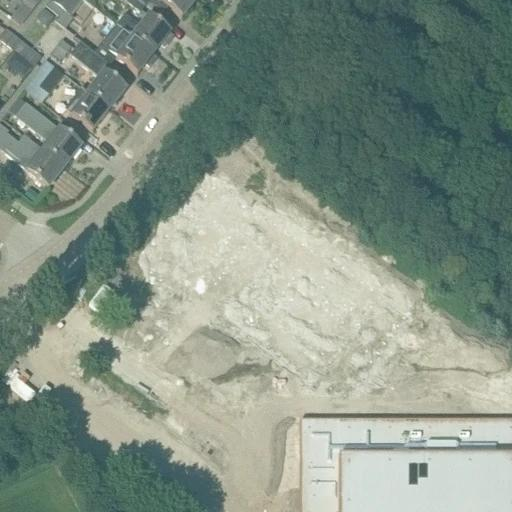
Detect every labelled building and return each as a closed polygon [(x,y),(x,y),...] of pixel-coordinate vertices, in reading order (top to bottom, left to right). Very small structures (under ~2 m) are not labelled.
[(35,7),(26,0),(10,21),(19,28),(35,7)] [(87,12),(91,8),(81,0),(53,0),(46,10),(58,19),(54,24),(74,39),(83,29),(71,19),(80,7),(87,12)] [(141,0),(148,5),(151,0),(156,0),(182,20),(197,0),(141,0)] [(36,22),(45,29),(52,20),(43,13),(36,22)] [(124,16),(116,27),(153,56),(160,47),(164,50),(173,39),(169,36),(170,35),(154,23),(149,19),(142,29),(125,16),(124,16)] [(113,40),(104,51),(137,77),(144,68),(148,71),(157,60),(153,57),(153,56),(116,27),(109,36),(113,40)] [(0,39),(0,42),(13,53),(20,44),(5,33),(0,39)] [(50,57),(59,64),(71,49),(62,42),(50,57)] [(20,44),(13,53),(33,69),(41,60),(26,49),(20,44)] [(99,82),(88,96),(109,112),(125,92),(105,76),(110,69),(79,45),(69,58),(99,82)] [(23,92),(41,108),(49,97),(40,90),(54,71),(46,63),(23,92)] [(109,112),(88,96),(81,91),(64,112),(92,134),(109,112)] [(50,146),(43,154),(64,170),(80,149),(18,100),(8,114),(24,126),(50,146)] [(64,170),(43,154),(24,139),(18,147),(7,139),(10,136),(0,128),(0,153),(48,191),(64,170)] [(225,165),(145,274),(350,414),(428,307),(225,165)] [(29,190),(23,198),(33,205),(39,197),(29,190)] [(332,511),(511,511),(511,452),(332,454),(332,511)]
